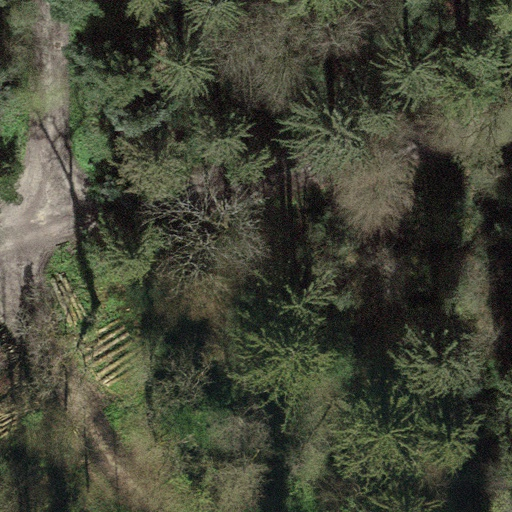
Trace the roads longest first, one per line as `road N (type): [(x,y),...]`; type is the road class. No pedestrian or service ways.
road 1 (track): [(511,126),(46,220)]
road 2 (track): [(149,511),(99,445),(0,252)]
road 3 (track): [(46,220),(38,0)]
